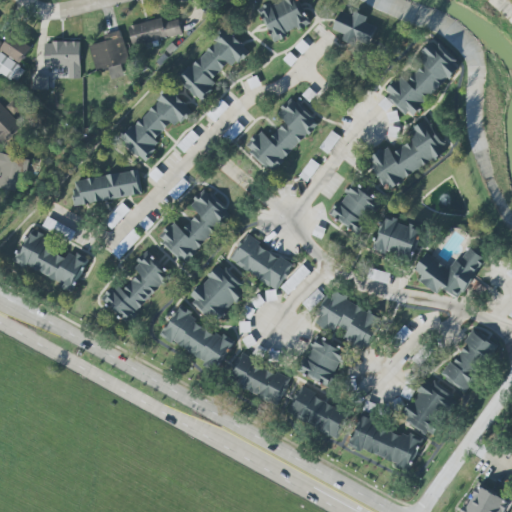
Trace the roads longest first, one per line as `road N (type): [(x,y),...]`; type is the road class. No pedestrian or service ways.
road 1 (primary): [(392,511),(0,300)]
road 2 (residential): [(331,38),(299,74),(222,120),(114,241),(53,211)]
road 3 (primary): [(0,325),(308,492)]
road 4 (residential): [(199,142),(268,198),(333,275),(470,313)]
road 5 (residential): [(511,337),(470,313),(403,346),(369,385)]
road 6 (residential): [(417,511),(511,375)]
road 7 (residential): [(289,224),(370,115)]
